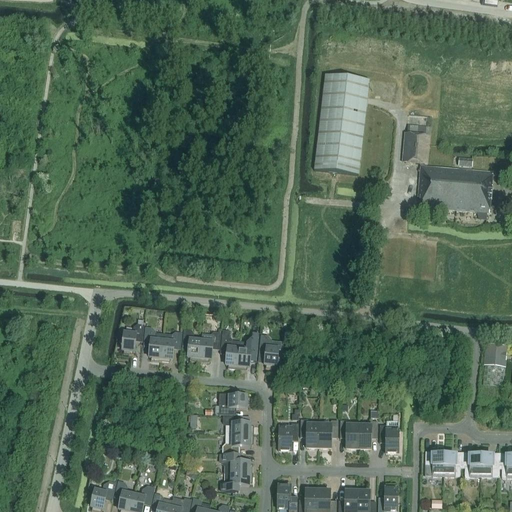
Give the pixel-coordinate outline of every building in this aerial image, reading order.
[(359,169),(369,81),(324,77),(315,164),(359,169)] [(420,168),(424,169),(424,165),(427,165),(430,129),(407,127),(407,135),(405,135),(402,163),(421,165),(420,168)] [(459,160),(458,168),(472,169),(473,161),(459,160)] [(493,174),(424,169),(420,168),(418,199),(420,199),(419,209),(489,215),(490,202),(491,202),(492,188),(493,174)] [(142,341),(144,327),(143,327),(138,327),(137,327),(134,329),(133,336),(124,335),(122,353),(123,353),(123,356),(133,357),(133,354),(134,354),(136,340),(142,341)] [(156,335),(152,330),(145,330),(144,345),(150,346),(149,359),(151,359),(151,363),(160,364),(162,343),(155,342),(156,335)] [(193,335),(191,332),(184,331),(183,345),(189,345),(188,359),(190,359),(189,363),(199,364),(201,343),(193,342),(193,335)] [(227,353),(226,367),(228,367),(227,371),(237,372),(240,344),(231,343),(232,341),(230,339),(230,333),(223,332),(221,353),(227,353)] [(180,349),(182,335),(175,335),(172,337),(171,344),(162,343),(160,364),(170,365),(170,361),(172,362),(174,348),(180,349)] [(219,349),(220,335),(214,335),(210,337),(210,344),(201,343),(199,364),(209,365),(209,361),(211,362),(212,348),(219,349)] [(277,368),(278,351),(271,350),(272,343),(268,338),(261,337),(259,353),(266,353),(265,367),(266,367),(265,371),(275,372),(275,368),(277,368)] [(252,340),(247,343),(247,344),(240,344),(237,372),(247,373),(247,369),(249,370),(251,356),(257,357),(259,341),(252,340)] [(507,348),(485,345),(483,367),(505,369),(507,348)] [(219,408),(219,417),(233,417),(233,410),(246,411),(246,409),(250,409),(250,400),(247,400),(247,398),(230,398),(230,396),(219,396),(219,408)] [(223,419),(223,425),(226,428),(226,437),(253,437),(253,428),(250,428),(250,426),(236,425),(237,419),(223,419)] [(308,422),(300,422),(300,440),(307,440),(306,450),(319,450),(319,427),(307,427),(308,422)] [(338,441),(338,423),(331,423),(331,427),(319,427),(319,450),(331,450),(331,440),(338,441)] [(347,423),(340,423),(340,441),(346,441),(346,451),(358,451),(359,428),(347,428),(347,423)] [(399,433),(398,433),(399,423),(386,423),(386,428),(380,428),(379,445),(386,446),(386,455),(398,456),(399,433)] [(377,441),(378,424),(371,424),(371,428),(359,428),(358,451),(371,451),(371,441),(377,441)] [(298,444),(298,426),(291,426),(291,430),(279,430),(279,453),(291,454),(292,444),(298,444)] [(236,449),(250,449),(250,447),(253,447),(253,437),(226,437),(226,446),(223,449),(222,455),(236,455),(236,449)] [(425,478),(443,479),(444,457),(433,457),(433,454),(425,454),(425,478)] [(444,457),(443,479),(460,479),(460,470),(462,471),(463,455),(455,454),(455,457),(444,457)] [(463,455),(462,471),(465,471),(464,479),(465,479),(467,481),(470,479),(481,479),(481,458),(470,458),(470,455),(463,455)] [(492,458),(481,458),(481,479),(499,480),(499,469),(500,455),(492,455),(492,458)] [(499,469),(502,469),(501,480),(511,479),(511,458),(507,458),(507,455),(500,455),(499,469)] [(220,464),(225,468),(225,476),(252,476),(253,466),(249,466),(249,464),(239,464),(239,458),(220,457),(220,464)] [(222,494),(235,494),(239,494),(239,487),(249,488),(249,486),(252,486),(252,476),(225,476),(224,485),(222,487),(221,487),(220,494),(222,494)] [(91,511),(101,511),(102,511),(106,499),(112,500),(116,485),(109,484),(104,487),(102,494),(95,492),(91,509),(92,510),(91,511)] [(127,489),(125,485),(118,484),(115,497),(122,498),(119,511),(121,511),(120,511),(130,511),(134,497),(126,495),(127,489)] [(151,505),(154,490),(148,488),(142,492),(141,498),(134,497),(130,511),(142,511),(144,503),(151,505)] [(290,498),(291,488),(278,488),(277,511),(289,511),(296,511),(297,498),(290,498)] [(397,511),(398,491),(385,490),(385,500),(378,500),(377,511),(397,511)] [(317,511),(318,493),(305,493),(305,502),(299,502),(298,511),(317,511)] [(336,511),(336,503),(330,503),(330,493),(318,493),(317,511),(336,511)] [(357,511),(357,494),(345,493),(345,503),(338,503),(338,511),(357,511)] [(357,494),(357,511),(375,511),(376,504),(370,504),(370,494),(357,494)] [(164,501),(161,497),(155,496),(152,509),(158,511),(170,511),(171,509),(162,507),(164,501)] [(188,511),(191,502),(185,501),(179,504),(178,511),(171,509),(170,511),(188,511)] [(202,506),(200,502),(193,501),(190,511),(201,511),(202,506)] [(431,511),(442,511),(442,502),(432,502),(431,511)]
